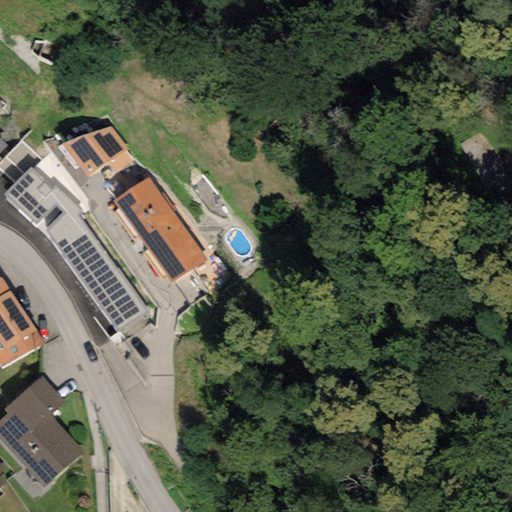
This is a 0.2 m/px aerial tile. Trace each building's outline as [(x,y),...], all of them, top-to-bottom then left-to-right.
[(112,127),(62,145),(88,176),(107,163),(124,152),(127,150),(112,127)] [(131,163),(124,152),(107,163),(114,174),(131,163)] [(31,167),(4,195),(36,226),(43,233),(116,330),(146,312),(77,215),(81,211),(56,186),(51,191),(31,167)] [(511,167),(490,179),(500,199),(511,192),(511,167)] [(205,261),(148,179),(114,202),(172,285),(205,261)] [(0,366),(2,370),(44,344),(2,278),(0,278),(0,366)] [(8,414),(0,421),(0,438),(45,486),(82,451),(49,416),(64,401),(40,376),(4,410),(8,414)]
